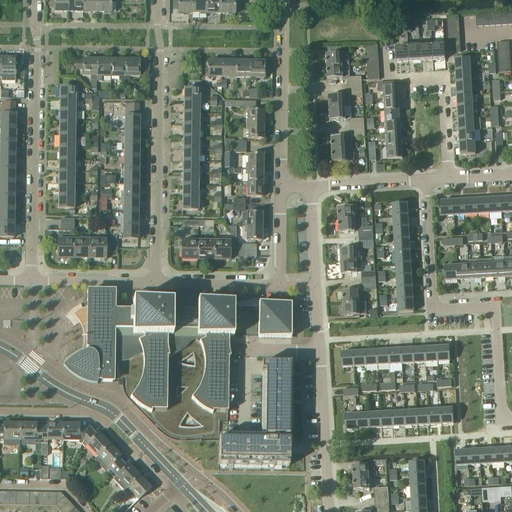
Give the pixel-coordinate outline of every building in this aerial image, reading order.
[(53,13),(68,13),(68,0),(49,0),(49,9),(53,9),(53,13)] [(82,13),(82,0),(68,0),(68,13),(82,13)] [(96,14),(96,0),(82,0),(82,13),(96,14)] [(96,0),(96,14),(110,14),(110,0),(96,0)] [(172,0),(172,10),(177,10),(177,15),(192,15),(191,0),(172,0)] [(191,0),(192,15),(206,15),(205,0),(191,0)] [(205,0),(206,15),(220,15),(220,0),(205,0)] [(220,0),(220,15),(234,15),(234,11),(238,11),(238,0),(220,0)] [(432,47),(433,61),(445,61),(444,46),(432,47)] [(408,63),(420,62),(420,47),(407,48),(408,63)] [(420,62),(433,61),(432,47),(420,47),(420,62)] [(396,63),(408,63),(407,48),(395,49),(396,63)] [(326,67),(349,66),(348,56),(346,54),(326,55),(326,67)] [(0,59),(0,79),(0,76),(15,76),(15,59),(0,59)] [(455,72),(471,71),(470,59),(455,60),(455,72)] [(96,82),(96,61),(82,60),(82,61),(76,61),(76,70),(82,70),(82,77),(91,77),(91,82),(90,82),(90,90),(96,90),(96,82)] [(110,77),(110,61),(96,61),(96,82),(101,82),(101,77),(110,77)] [(124,83),(124,61),(110,61),(110,77),(119,77),(119,83),(124,83)] [(124,61),(124,83),(129,83),(129,77),(139,78),(139,61),(124,61)] [(221,79),(221,62),(207,62),(207,78),(221,79)] [(235,79),(235,62),(221,62),(221,79),(235,79)] [(250,79),(250,63),(235,62),(235,79),(250,79)] [(250,79),(250,82),(256,83),(256,79),(264,79),(264,63),(250,63),(250,79)] [(349,66),(326,67),(327,80),(347,79),(347,78),(350,78),(349,66)] [(456,84),(471,83),(471,71),(455,72),(456,84)] [(384,100),(399,99),(398,87),(394,87),(393,83),(378,84),(378,92),(380,94),(383,93),(384,100)] [(457,96),(472,95),(471,83),(456,84),(457,96)] [(59,98),(74,99),(75,89),(59,88),(59,98)] [(183,102),(199,102),(199,90),(183,90),(183,102)] [(458,108),(473,107),(472,95),(457,96),(458,108)] [(342,108),(345,108),(350,108),(349,102),(345,100),(344,96),(328,97),(329,109),(342,108)] [(74,113),(74,99),(59,98),(59,113),(74,113)] [(384,112),(399,112),(399,99),(384,100),(384,112)] [(199,114),(199,102),(183,102),(183,114),(199,114)] [(248,126),(263,126),(263,112),(255,112),(255,103),(225,102),(224,108),(248,109),(248,126)] [(458,120),(473,119),(473,107),(458,108),(458,120)] [(342,108),(329,109),(330,122),(350,121),(351,121),(351,120),(351,117),(346,117),(345,108),(342,108)] [(385,124),(400,123),(399,112),(384,112),(385,124)] [(74,125),(74,113),(59,113),(59,125),(74,125)] [(198,127),(199,114),(183,114),(183,126),(198,127)] [(0,116),(0,115),(0,122),(0,126),(0,129),(15,130),(15,115),(14,115),(1,115),(0,115),(0,116)] [(139,117),(138,117),(125,117),(121,117),(121,124),(124,124),(124,131),(139,131),(139,117)] [(459,132),(474,131),(473,119),(458,120),(459,132)] [(385,124),(381,124),(382,129),(385,129),(386,136),(381,136),(381,137),(401,135),(400,123),(385,124)] [(74,137),(74,125),(59,125),(59,137),(74,137)] [(198,139),(198,127),(183,126),(183,139),(198,139)] [(263,141),(263,126),(248,126),(247,141),(263,141)] [(0,143),(15,143),(15,130),(0,129),(0,143)] [(139,145),(139,131),(124,131),(124,138),(121,138),(121,145),(139,145)] [(460,144),(475,143),(474,131),(459,132),(460,144)] [(386,148),(402,147),(401,135),(381,137),(382,141),(386,141),(386,148)] [(74,149),(74,137),(59,137),(58,149),(74,149)] [(331,151),(351,150),(351,138),(351,137),(331,139),(331,151)] [(198,151),(198,139),(183,139),(182,151),(198,151)] [(0,156),(15,157),(15,143),(0,143),(0,156)] [(475,143),(460,144),(460,156),(475,155),(475,143)] [(138,159),(139,145),(121,145),(121,151),(124,151),(124,158),(138,159)] [(402,147),(386,148),(387,161),(402,160),(402,147)] [(74,162),(74,149),(58,149),(58,161),(74,162)] [(368,149),(369,161),(376,161),(375,149),(368,149)] [(354,150),(351,150),(331,151),(332,164),(336,163),(336,168),(337,169),(342,169),(343,168),(343,163),(353,163),(354,161),(354,150)] [(198,163),(198,151),(182,151),(182,163),(198,163)] [(0,170),(14,171),(15,157),(0,156),(0,170)] [(247,170),(262,170),(262,156),(247,156),(247,170)] [(138,172),(138,159),(124,158),(123,166),(121,166),(121,172),(138,172)] [(73,174),(74,162),(58,161),(58,174),(73,174)] [(198,175),(198,163),(182,163),(182,175),(198,175)] [(0,183),(14,184),(14,171),(0,170),(0,183)] [(262,184),(262,170),(247,170),(247,184),(262,184)] [(138,186),(138,172),(121,172),(121,178),(123,179),(123,186),(138,186)] [(73,186),(73,174),(58,174),(58,186),(73,186)] [(198,188),(198,175),(182,175),(182,187),(198,188)] [(0,197),(14,198),(14,184),(0,183),(0,197)] [(262,198),(262,184),(247,184),(247,198),(262,198)] [(73,198),(73,186),(58,186),(58,198),(73,198)] [(138,199),(138,186),(123,186),(123,192),(120,193),(120,199),(138,199)] [(197,200),(198,188),(182,187),(182,199),(197,200)] [(0,211),(14,211),(14,198),(0,197),(0,211)] [(73,211),(73,198),(58,198),(58,210),(73,211)] [(501,214),(511,213),(511,200),(511,198),(500,199),(501,214)] [(138,213),(138,199),(120,199),(120,206),(123,206),(123,213),(138,213)] [(197,212),(197,200),(182,199),(182,212),(197,212)] [(489,215),(501,214),(500,199),(488,200),(489,215)] [(465,216),(477,215),(476,200),(464,201),(465,216)] [(477,215),(489,215),(488,200),(476,200),(477,215)] [(453,217),(465,216),(464,201),(452,202),(453,217)] [(441,217),(453,217),(452,202),(440,202),(441,217)] [(393,217),(408,216),(407,204),(392,205),(393,217)] [(338,221),(354,220),(353,208),(337,208),(338,221)] [(0,224),(14,225),(14,211),(0,211),(0,224)] [(137,227),(138,213),(123,213),(123,220),(120,220),(120,226),(137,227)] [(261,214),(247,214),(246,228),(261,228),(261,214)] [(394,229),(409,228),(408,216),(393,217),(394,229)] [(354,220),(338,221),(339,234),(355,233),(354,220)] [(0,239),(13,240),(14,225),(0,224),(0,239)] [(137,241),(137,227),(120,226),(120,233),(122,233),(122,241),(137,241)] [(261,228),(246,228),(246,242),(261,242),(261,228)] [(394,241),(409,241),(409,228),(394,229),(394,241)] [(89,242),(89,237),(73,237),(73,241),(73,259),(89,260),(89,242)] [(73,259),(73,241),(57,241),(57,259),(73,259)] [(395,253),(410,253),(409,241),(394,241),(395,253)] [(89,242),(89,260),(105,260),(105,242),(89,242)] [(197,261),(197,242),(180,242),(180,261),(197,261)] [(212,261),(212,243),(197,242),(197,261),(212,261)] [(212,243),(212,261),(230,261),(230,243),(212,243)] [(356,249),(340,250),(340,262),(361,261),(361,252),(356,252),(356,249)] [(396,266),(411,265),(410,253),(395,253),(396,266)] [(481,280),(493,279),(491,260),(480,261),(481,280)] [(504,279),(504,264),(492,264),(492,260),(491,260),(493,279),(504,279)] [(361,261),(340,262),(341,275),(357,274),(357,270),(362,270),(361,261)] [(469,281),(481,280),(480,261),(468,261),(468,266),(469,281)] [(396,278),(411,277),(411,265),(396,266),(396,278)] [(445,282),(457,282),(456,266),(444,267),(445,282)] [(457,282),(469,281),(468,266),(456,266),(457,282)] [(397,290),(412,289),(411,277),(396,278),(397,290)] [(398,302),(413,301),(412,289),(397,290),(398,302)] [(343,305),(363,304),(363,303),(359,304),(358,291),(342,292),(343,305)] [(130,399),(136,405),(143,410),(151,414),(151,412),(166,412),(167,360),(167,358),(169,357),(175,354),(181,351),(186,346),(188,343),(191,341),(193,341),(196,341),(199,343),(202,351),(204,360),(204,368),(203,377),(200,385),(196,393),(191,400),(197,406),(204,411),(212,414),(212,412),(226,413),(227,413),(227,408),(228,359),(230,358),(228,352),(228,350),(228,345),(228,338),(233,338),(233,301),(227,294),(203,294),(203,293),(138,292),(138,302),(132,301),(132,311),(113,310),(113,292),(88,292),(88,313),(85,313),(84,316),(84,318),(85,320),(88,321),(87,352),(78,355),(70,360),(63,366),(70,373),(78,379),(87,383),(96,385),(97,382),(112,382),(112,362),(121,363),(126,362),(131,360),(136,357),(142,355),(142,356),(143,365),(142,374),(139,383),(135,391),(130,399)] [(259,299),(235,303),(239,307),(258,307),(258,338),(290,338),(290,334),(291,329),(291,304),(266,303),(259,303),(259,299)] [(398,314),(414,313),(413,301),(398,302),(398,314)] [(363,304),(343,305),(343,317),(360,316),(360,315),(363,315),(363,304)] [(437,348),(438,363),(450,362),(449,347),(437,348)] [(426,364),(438,363),(437,348),(425,349),(426,364)] [(402,365),(414,364),(413,349),(401,350),(402,365)] [(414,364),(426,364),(425,349),(413,349),(414,364)] [(390,366),(402,365),(401,350),(389,351),(390,366)] [(366,367),(378,366),(377,351),(365,352),(366,367)] [(378,366),(390,366),(389,351),(377,351),(378,366)] [(354,368),(366,367),(365,352),(353,353),(354,368)] [(342,369),(354,368),(353,353),(341,354),(342,369)] [(226,437),(219,437),(218,466),(289,467),(289,454),(289,406),(290,364),(261,363),(261,371),(265,371),(264,441),(226,441),(226,437)] [(430,426),(442,425),(441,410),(429,411),(430,426)] [(441,410),(442,425),(454,425),(453,410),(441,410)] [(417,427),(430,426),(429,411),(417,412),(417,427)] [(393,428),(405,427),(405,412),(392,413),(393,428)] [(405,427),(417,427),(417,412),(405,412),(405,427)] [(381,429),(393,428),(392,413),(380,414),(381,429)] [(357,430),(369,429),(368,414),(356,415),(357,430)] [(369,429),(381,429),(380,414),(368,414),(369,429)] [(345,431),(357,430),(356,415),(344,416),(345,431)] [(19,441),(19,425),(4,425),(4,424),(3,424),(3,427),(0,427),(0,443),(4,444),(4,441),(19,441)] [(41,444),(41,428),(35,428),(36,424),(35,424),(35,425),(19,425),(19,441),(35,441),(35,444),(41,444)] [(62,441),(62,426),(47,426),(47,425),(46,425),(46,428),(41,428),(41,444),(47,444),(47,441),(62,441)] [(81,445),(89,428),(79,428),(79,425),(78,425),(78,426),(62,426),(62,441),(78,442),(78,445),(81,445)] [(98,457),(109,446),(98,435),(99,434),(98,434),(96,436),(89,428),(81,445),(84,448),(87,445),(98,457)] [(110,475),(122,463),(118,459),(121,457),(120,457),(109,446),(98,457),(108,468),(106,471),(110,475)] [(504,464),(511,463),(511,448),(503,449),(504,464)] [(492,465),(504,464),(503,449),(491,450),(492,465)] [(480,466),(492,465),(491,450),(479,451),(480,466)] [(456,467),(468,467),(467,451),(455,452),(456,467)] [(468,467),(480,466),(479,451),(467,451),(468,467)] [(410,475),(425,475),(424,462),(409,463),(410,475)] [(127,488),(139,478),(128,466),(128,465),(126,467),(122,463),(110,475),(114,479),(117,477),(127,488)] [(353,479),(369,478),(368,465),(352,466),(353,479)] [(410,487),(425,487),(425,475),(410,475),(410,487)] [(135,503),(150,489),(139,478),(127,488),(132,494),(130,496),(135,503)] [(369,478),(353,479),(353,491),(369,490),(369,478)] [(411,500),(426,499),(425,487),(410,487),(411,500)] [(54,507),(64,498),(60,494),(48,494),(48,506),(54,507)] [(64,498),(54,507),(59,511),(68,503),(64,498)] [(412,511),(427,511),(426,499),(411,500),(412,511)] [(59,511),(68,511),(73,508),(68,503),(59,511)]
